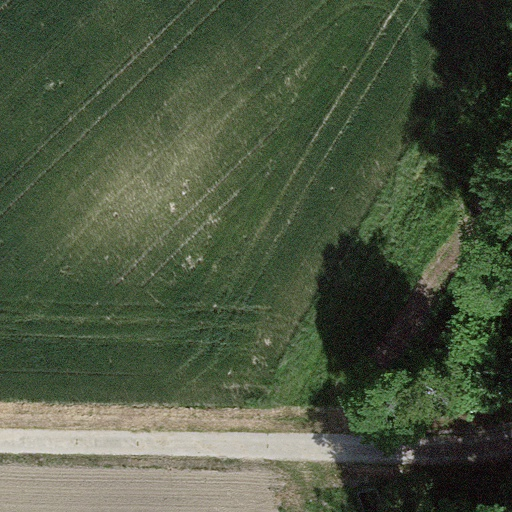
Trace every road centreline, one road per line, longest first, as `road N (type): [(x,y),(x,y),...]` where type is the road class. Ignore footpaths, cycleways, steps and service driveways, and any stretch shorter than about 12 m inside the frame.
road 1 (track): [(0,439),(393,449),(511,442)]
road 2 (track): [(511,60),(304,447)]
